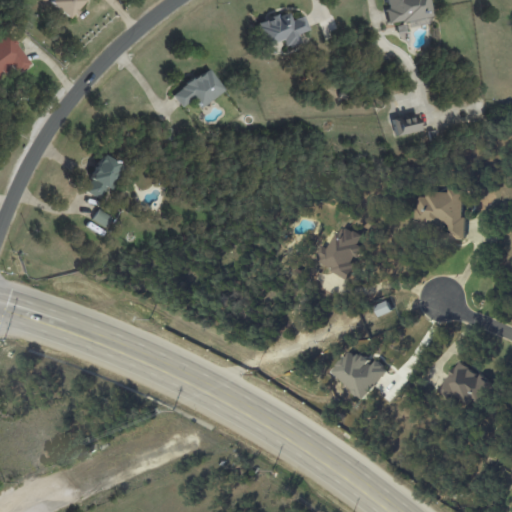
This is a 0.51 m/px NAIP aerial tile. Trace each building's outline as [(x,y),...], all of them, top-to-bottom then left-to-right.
[(66,18),(83,0),(82,0),(48,0),(48,1),(66,18)] [(432,15),(428,0),(385,0),(387,8),(383,9),(387,25),(432,15)] [(302,15),(290,20),(286,11),(255,23),(264,47),(282,40),(286,49),(300,44),(296,34),(308,30),(302,15)] [(0,75),(12,67),(16,73),(29,65),(9,33),(0,38),(0,75)] [(223,90),(207,68),(171,94),(181,106),(192,98),(199,108),(223,90)] [(391,119),(394,135),(419,131),(416,115),(391,119)] [(82,190),(100,199),(118,163),(100,155),(82,190)] [(448,240),(462,240),(464,192),(425,191),(425,198),(415,198),(415,226),(448,227),(448,240)] [(90,219),(104,227),(110,217),(96,209),(90,219)] [(330,250),(322,247),(315,265),(350,279),(356,264),(357,265),(364,248),(358,246),(363,235),(339,226),(330,250)] [(374,306),(378,317),(391,312),(387,301),(374,306)] [(330,371),(361,400),(387,373),(364,351),(357,359),(349,352),(330,371)] [(448,400),(454,394),(472,409),(492,385),(481,375),(479,377),(460,362),(437,390),(448,400)]
